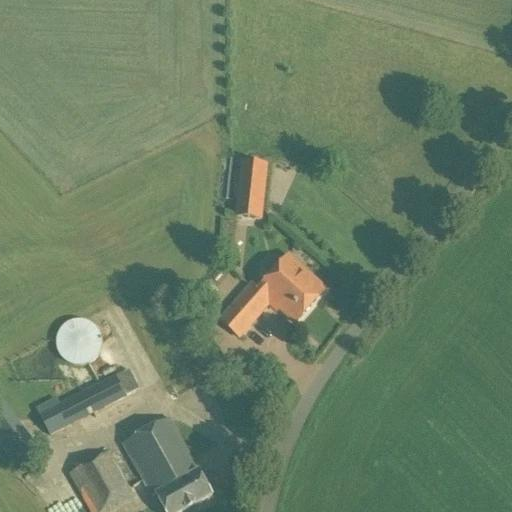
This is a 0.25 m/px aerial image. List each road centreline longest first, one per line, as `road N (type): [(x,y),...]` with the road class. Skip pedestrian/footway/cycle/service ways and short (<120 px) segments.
road 1 (unclassified): [(268,511),(277,466),(311,394),(511,124)]
road 2 (unknown): [(277,466),(247,427),(143,415),(108,415),(63,431),(30,458)]
